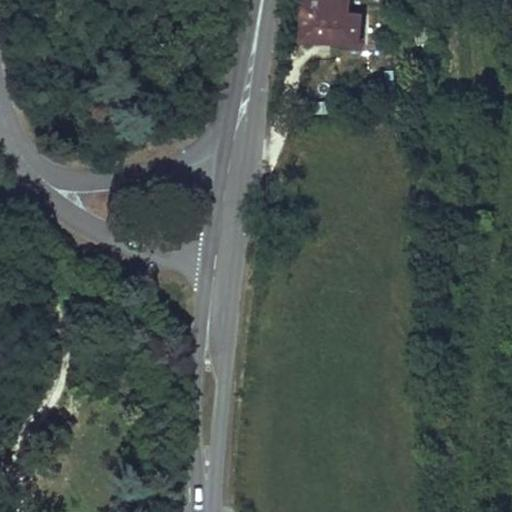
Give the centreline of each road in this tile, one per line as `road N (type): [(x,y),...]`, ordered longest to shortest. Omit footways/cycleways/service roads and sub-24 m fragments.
road 1 (tertiary): [(206,507),(235,255)]
road 2 (tertiary): [(206,263),(191,421),(206,507)]
road 3 (residential): [(26,163),(44,192),(91,228),(156,255),(206,263)]
road 4 (tertiary): [(244,192),(267,0)]
road 5 (residential): [(164,171),(92,180),(26,163)]
road 6 (tertiary): [(257,0),(226,130)]
